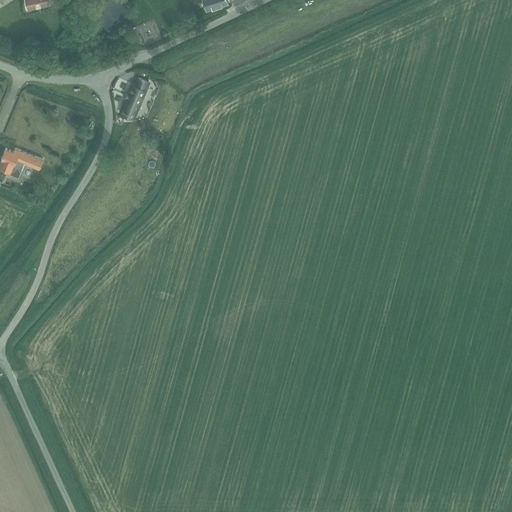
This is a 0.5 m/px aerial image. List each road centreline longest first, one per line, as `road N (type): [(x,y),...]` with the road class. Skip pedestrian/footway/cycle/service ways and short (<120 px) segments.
road 1 (unclassified): [(0,345),(101,151),(109,128),(101,77)]
road 2 (unclassified): [(101,77),(270,0)]
road 3 (unclassified): [(72,511),(0,355)]
